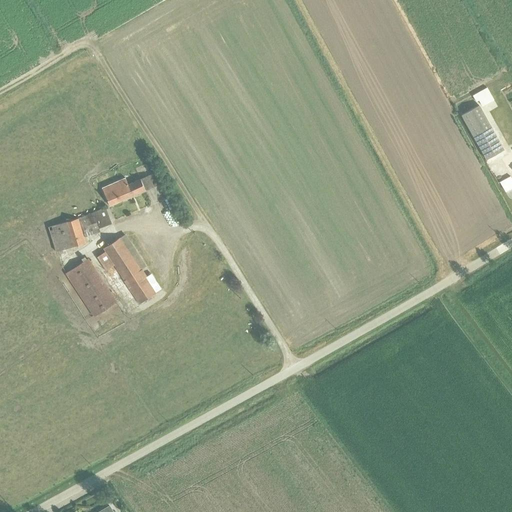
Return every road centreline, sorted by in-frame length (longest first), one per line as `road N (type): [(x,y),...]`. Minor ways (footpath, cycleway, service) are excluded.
road 1 (residential): [(511,244),(39,511)]
road 2 (track): [(295,368),(207,232),(193,227)]
